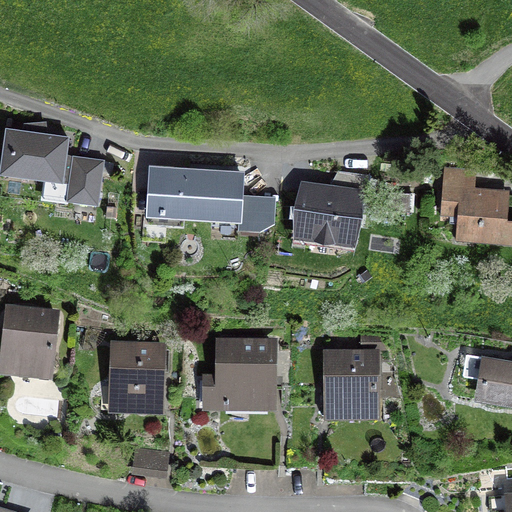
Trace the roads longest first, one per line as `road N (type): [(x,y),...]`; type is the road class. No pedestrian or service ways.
road 1 (residential): [(0,104),(98,138),(266,151),(430,137),(480,121)]
road 2 (residential): [(0,466),(108,497),(219,511)]
road 3 (tertiary): [(455,103),(307,0)]
